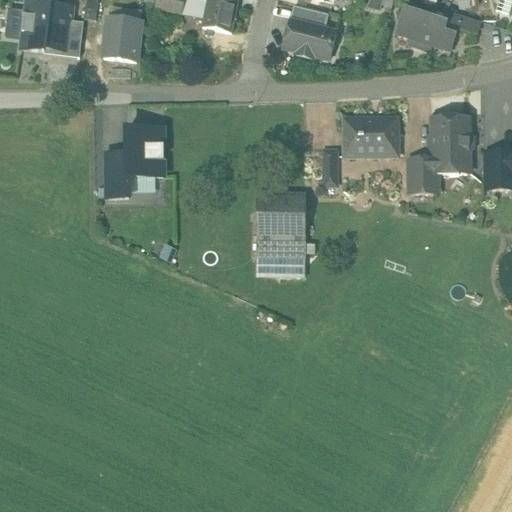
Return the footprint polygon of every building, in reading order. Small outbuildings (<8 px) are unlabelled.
[(98,1),(93,0),(86,0),(84,21),(96,22),(98,1)] [(185,0),(157,0),(156,8),(183,14),(185,0)] [(194,0),(185,0),(183,14),(187,15),(187,13),(205,17),(203,30),(231,36),(237,9),(194,0)] [(194,0),(237,9),(238,0),(194,0)] [(478,6),(477,0),(458,0),(459,8),(478,6)] [(73,10),(50,7),(51,5),(28,2),(26,19),(25,18),(23,35),(24,35),(22,52),(45,54),(45,51),(64,53),(68,23),(72,23),(73,10)] [(329,17),(294,8),(290,23),(325,32),(329,17)] [(443,24),(404,11),(396,36),(411,41),(409,47),(431,53),(432,48),(451,54),(456,38),(453,37),(455,29),(455,28),(443,24)] [(481,24),(447,13),(443,24),(455,28),(455,29),(477,36),(481,24)] [(102,62),(142,63),(143,20),(103,19),(102,62)] [(325,32),(290,23),(283,51),(298,54),(297,58),(313,62),(314,58),(330,62),(337,35),(325,32)] [(79,56),(53,56),(52,79),(78,79),(79,56)] [(469,137),(469,121),(433,121),(433,161),(434,161),(434,177),(470,177),(469,154),(470,154),(474,149),(474,141),(470,137),(469,137)] [(397,122),(345,122),(346,159),(398,159),(397,122)] [(163,180),(163,132),(127,132),(128,180),(163,180)] [(337,153),(324,153),(324,176),(337,176),(337,153)] [(511,155),(486,156),(486,193),(511,192),(511,155)] [(434,177),(434,161),(433,161),(410,161),(410,197),(434,197),(434,177)] [(132,194),(131,201),(165,202),(166,181),(156,181),(156,195),(132,194)] [(306,199),(257,198),(256,259),(306,260),(306,199)]
